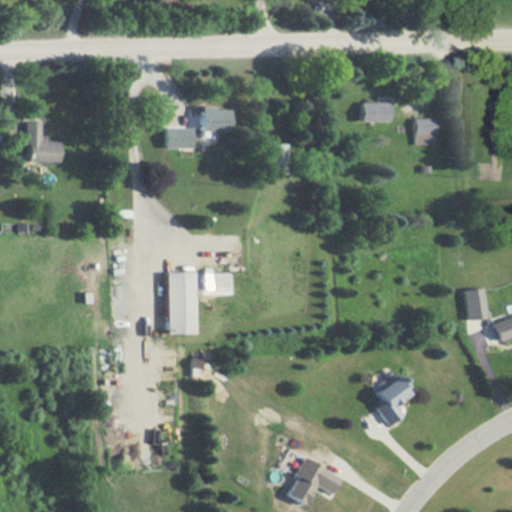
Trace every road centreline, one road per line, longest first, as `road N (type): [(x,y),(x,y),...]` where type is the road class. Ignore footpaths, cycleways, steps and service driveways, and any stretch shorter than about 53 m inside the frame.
road 1 (residential): [(511,40),(0,53)]
road 2 (residential): [(511,420),(452,451),(402,511)]
